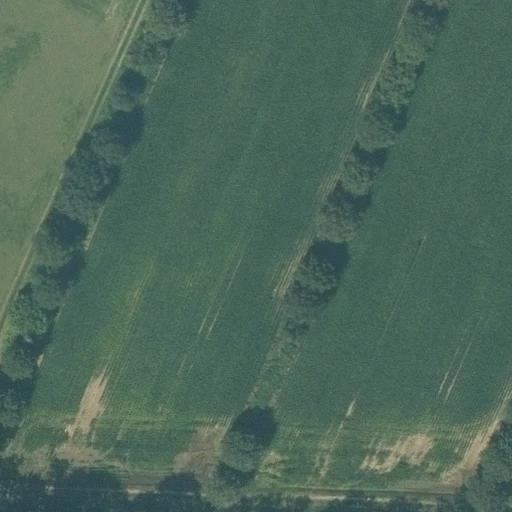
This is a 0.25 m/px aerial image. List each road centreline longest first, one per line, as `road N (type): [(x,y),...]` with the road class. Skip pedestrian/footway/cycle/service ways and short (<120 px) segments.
road 1 (track): [(0,497),(444,511)]
road 2 (track): [(145,0),(0,338)]
